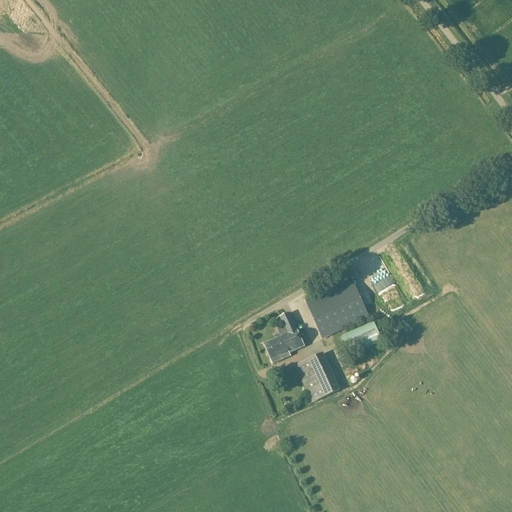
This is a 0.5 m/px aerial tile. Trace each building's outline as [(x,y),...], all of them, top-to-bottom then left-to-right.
[(368,269),(376,284),(390,277),(382,262),(368,269)] [(352,281),(305,302),(322,339),(369,318),(352,281)] [(281,337),(264,345),(273,365),(290,357),(289,355),(304,347),(297,330),(296,330),(290,313),(279,318),(284,328),(278,330),(281,337)] [(323,354),(294,367),(311,404),(340,391),(323,354)] [(351,365),(348,360),(341,363),(343,368),(351,365)]
